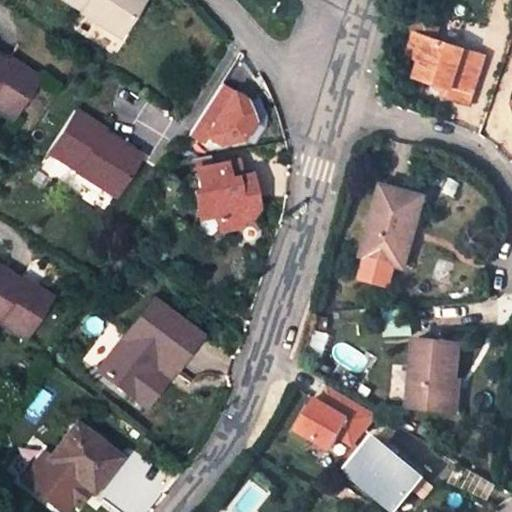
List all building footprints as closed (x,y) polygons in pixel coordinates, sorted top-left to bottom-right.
[(63,0),(82,12),(80,13),(117,37),(139,0),(63,0)] [(416,59),(423,35),(415,33),(407,56),(416,59)] [(467,104),(483,56),(423,35),(416,59),(422,61),(417,76),(447,87),(444,96),(467,104)] [(7,63),(0,58),(0,111),(12,119),(37,76),(9,60),(7,63)] [(213,82),(190,131),(229,149),(252,99),(213,82)] [(102,128),(76,111),(49,153),(76,169),(74,172),(113,196),(138,157),(100,133),(102,128)] [(219,231),(236,227),(242,219),(251,217),(256,208),(249,175),(240,177),(237,160),(210,166),(207,151),(187,156),(190,171),(195,170),(199,191),(194,192),(198,214),(215,210),(216,218),(219,231)] [(415,228),(423,197),(383,186),(362,255),(397,266),(409,226),(415,228)] [(215,210),(198,214),(200,221),(216,218),(215,210)] [(402,268),(415,228),(409,226),(397,266),(402,268)] [(19,282),(0,270),(0,323),(23,338),(49,296),(22,279),(19,282)] [(151,300),(98,370),(132,397),(144,406),(165,379),(153,370),(160,360),(172,370),(198,335),(151,300)] [(459,344),(416,340),(410,407),(447,411),(450,378),(456,379),(459,344)] [(160,360),(153,370),(165,379),(172,370),(160,360)] [(450,378),(447,411),(457,412),(460,379),(456,379),(450,378)] [(118,458),(74,424),(47,459),(91,495),(118,458)] [(342,434),(328,452),(396,510),(423,478),(401,460),(375,438),(363,451),(342,434)] [(401,460),(423,478),(427,473),(405,454),(401,460)]
